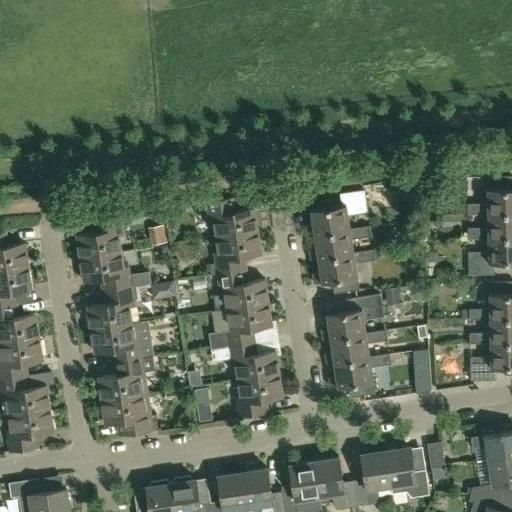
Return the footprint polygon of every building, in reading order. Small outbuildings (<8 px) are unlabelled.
[(511,212),(511,187),(511,188),(511,176),(486,176),(487,203),(466,203),(467,214),(487,213),(511,212)] [(347,215),(367,212),(364,189),(339,193),(341,205),(310,209),(312,224),(307,225),(307,230),(305,230),(306,235),(314,234),(349,229),(349,228),(347,215)] [(216,237),(257,230),(254,207),(237,210),(234,197),(205,201),(207,215),(212,214),(216,237)] [(511,212),(487,213),(487,227),(467,227),(467,238),(487,237),(511,236),(511,212)] [(76,234),(79,257),(121,251),(117,229),(122,228),(120,214),(91,218),(93,231),(76,234)] [(351,239),(371,236),(369,225),(349,228),(349,229),(314,234),(316,248),(310,248),(311,254),(309,254),(310,259),(317,258),(353,252),(351,239)] [(167,243),(164,226),(150,228),(153,245),(167,243)] [(257,230),(216,237),(219,259),(214,260),(216,273),(245,269),(244,256),(261,254),(257,230)] [(0,269),(28,265),(24,242),(7,244),(5,231),(0,232),(0,269)] [(488,251),(467,251),(468,274),(493,274),(493,262),(511,261),(511,236),(487,237),(488,251)] [(317,258),(319,271),(314,272),(315,277),(313,278),(313,283),(321,282),(332,281),(334,293),(358,289),(354,262),(374,259),(373,249),(353,252),(317,258)] [(100,278),(102,290),(131,286),(129,273),(124,273),(121,251),(79,257),(83,281),(100,278)] [(0,305),(16,303),(14,291),(31,288),(28,265),(0,269),(0,305)] [(226,308),(268,302),(264,278),(247,281),(245,269),(216,273),(218,286),(223,285),(226,308)] [(511,317),(511,280),(488,281),(489,308),(468,308),(469,319),(489,318),(511,317)] [(86,305),(90,328),(131,322),(128,300),(133,299),(131,286),(102,290),(103,303),(86,305)] [(322,339),(329,338),(365,333),(365,332),(363,319),(383,316),(380,293),(355,297),(357,309),(326,313),(328,328),(322,329),(323,334),(321,334),(322,339)] [(213,346),(256,340),(254,327),(271,325),(268,302),(226,308),(230,329),(211,332),(213,346)] [(0,342),(39,336),(35,313),(18,316),(16,303),(0,305),(0,342)] [(511,317),(489,318),(489,332),(469,332),(469,343),(489,342),(511,341),(511,317)] [(131,322),(90,328),(93,352),(110,349),(112,361),(153,355),(154,355),(152,340),(134,342),(131,322)] [(426,324),(418,325),(420,338),(428,336),(426,324)] [(329,338),(331,352),(326,352),(327,357),(325,358),(326,363),(333,362),(369,356),(367,343),(387,339),(385,329),(365,332),(365,333),(329,338)] [(0,378),(27,375),(25,362),(42,360),(39,336),(0,342),(0,361),(1,365),(0,365),(0,378)] [(237,379),(279,373),(275,349),(258,352),(256,340),(213,346),(215,359),(234,357),(237,379)] [(469,356),(469,367),(470,379),(495,379),(495,367),(511,366),(511,341),(489,342),(490,356),(469,356)] [(333,362),(335,375),(330,376),(330,381),(329,381),(329,387),(337,386),(348,385),(349,397),(374,393),(370,366),(390,363),(389,353),(369,356),(333,362)] [(97,376),(101,400),(142,393),(139,371),(155,369),(153,355),(112,361),(114,374),(97,376)] [(282,396),(279,373),(237,379),(240,401),(236,402),(238,416),(267,412),(265,399),(282,396)] [(8,414),(49,408),(46,384),(29,387),(27,375),(0,378),(0,392),(5,391),(8,414)] [(431,381),(416,384),(417,392),(431,390),(431,381)] [(142,393),(101,400),(104,423),(116,421),(118,434),(152,429),(150,415),(146,416),(142,393)] [(49,408),(8,414),(11,436),(7,437),(9,451),(38,446),(36,433),(53,431),(49,408)] [(488,459),(511,455),(511,430),(470,437),(472,448),(486,445),(488,459)] [(440,441),(427,443),(430,468),(444,465),(440,441)] [(411,496),(417,496),(428,494),(424,469),(413,471),(410,446),(385,449),(390,485),(391,492),(406,490),(411,496)] [(390,485),(385,449),(360,453),(364,478),(353,480),(357,505),(375,502),(378,494),(377,487),(390,485)] [(470,493),(499,495),(502,482),(511,480),(511,455),(488,459),(492,483),(471,487),(470,493)] [(313,460),(319,496),(332,494),(333,505),(336,507),(357,505),(353,480),(342,482),(338,456),(313,460)] [(281,491),(284,511),(296,511),(294,500),(319,496),(313,460),(288,464),(292,489),(281,491)] [(242,471),(247,507),(261,504),(262,511),(284,511),(281,491),(270,492),(267,467),(242,471)] [(234,511),(234,509),(247,507),(242,471),(217,475),(221,500),(210,502),(211,511),(234,511)] [(211,511),(210,502),(199,503),(195,478),(190,479),(190,476),(188,475),(174,477),(172,479),(173,481),(170,482),(174,511),(211,511)] [(64,511),(69,511),(66,488),(39,492),(37,478),(8,482),(10,496),(20,495),(22,511),(64,511)] [(174,511),(170,482),(145,486),(149,511),(140,511),(174,511)] [(470,511),(508,511),(497,509),(499,495),(470,493),(468,500),(473,501),(470,511)]
